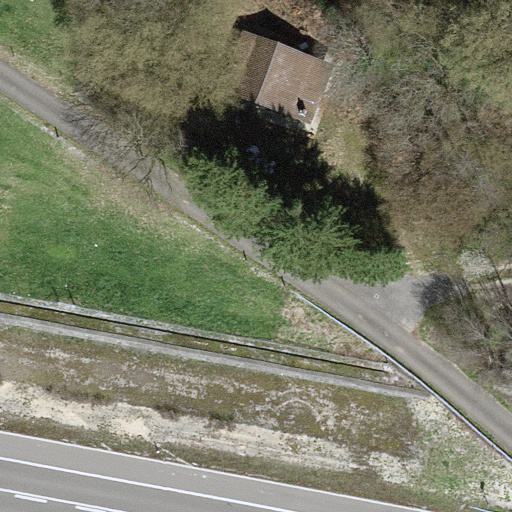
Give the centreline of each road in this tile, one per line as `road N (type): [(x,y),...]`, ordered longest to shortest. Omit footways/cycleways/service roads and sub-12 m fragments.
road 1 (track): [(0,73),(364,314),(511,429)]
road 2 (track): [(364,314),(511,280)]
